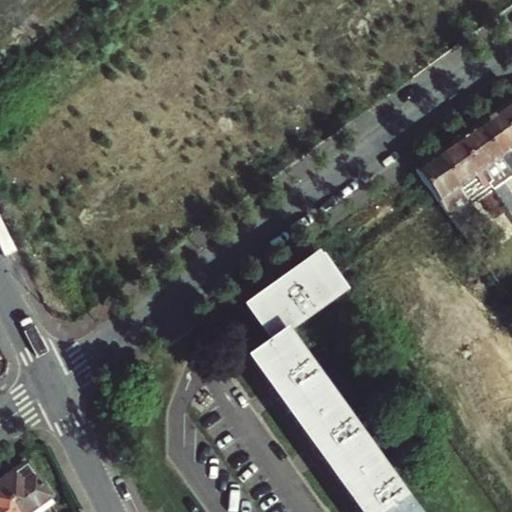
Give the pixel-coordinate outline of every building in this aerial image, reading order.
[(511,99),(497,111),(511,131),(511,99)] [(511,131),(497,111),(476,125),(511,175),(511,131)] [(511,175),(476,125),(456,140),(492,191),(507,210),(511,218),(511,204),(502,191),(511,183),(511,175)] [(492,191),(456,140),(436,154),(472,205),(492,191)] [(415,170),(452,219),(472,205),(436,154),(415,170)] [(511,235),(511,218),(507,210),(498,217),(511,236),(511,235)] [(374,211),(358,222),(376,247),(391,237),(374,211)] [(494,237),(476,251),(482,260),(501,246),(494,237)] [(341,290),(317,257),(246,309),(269,342),(249,356),(360,511),(410,511),(282,332),(341,290)] [(0,482),(0,489),(16,511),(27,511),(48,497),(25,465),(0,482)] [(16,511),(0,489),(0,511),(16,511)]
